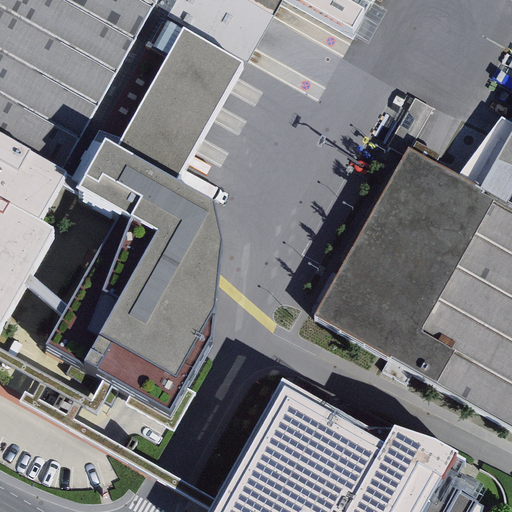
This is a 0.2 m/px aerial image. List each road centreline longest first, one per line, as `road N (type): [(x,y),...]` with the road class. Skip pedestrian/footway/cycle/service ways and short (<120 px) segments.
road 1 (residential): [(247,322),(511,461)]
road 2 (residential): [(247,322),(381,69)]
road 3 (residential): [(153,511),(247,322)]
